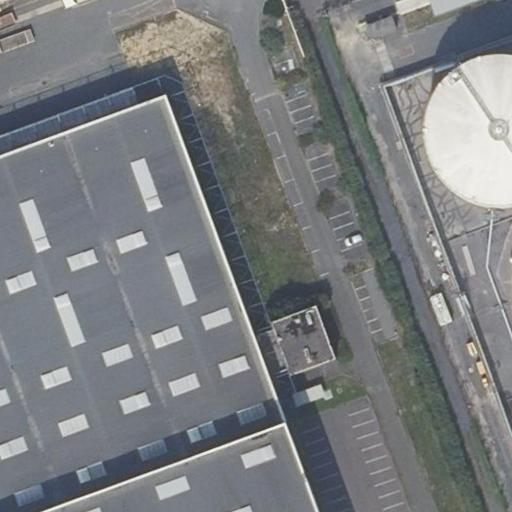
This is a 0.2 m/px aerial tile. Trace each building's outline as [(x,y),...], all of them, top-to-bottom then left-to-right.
[(117,38),(132,80),(195,57),(218,48),(215,39),(196,44),(178,35),(170,19),(117,38)] [(366,23),(369,39),(387,36),(384,20),(366,23)] [(182,29),(178,35),(196,44),(199,36),(182,29)] [(195,57),(132,80),(133,83),(162,73),(178,82),(189,109),(234,92),(218,48),(195,57)] [(511,55),(510,54),(497,53),(491,53),(478,56),(465,60),(453,66),(443,75),(438,80),(431,91),(425,103),(422,115),(420,128),(421,141),(425,154),(430,166),(438,177),(447,186),(458,194),(470,200),(482,203),(495,205),(509,204),(511,202),(511,55)] [(127,86),(0,132),(0,154),(135,106),(127,86)] [(0,511),(315,511),(264,373),(284,365),(287,373),(331,357),(312,304),(267,321),(271,330),(251,337),(162,95),(135,106),(0,154),(0,511)] [(298,403),(326,397),(323,386),(296,391),(298,403)]
